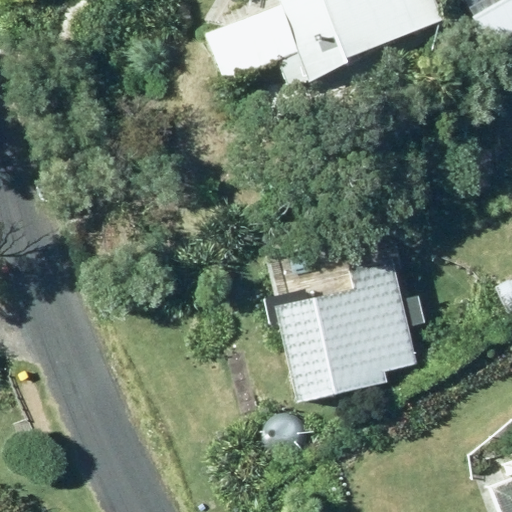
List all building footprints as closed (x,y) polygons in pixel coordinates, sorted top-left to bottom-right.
[(307,76),(441,23),(432,0),(292,0),(197,38),(216,85),(298,52),(307,76)] [(511,0),(507,0),(466,23),(483,53),(511,36),(511,0)] [(295,406),(385,384),(381,372),(412,366),(404,328),(420,324),(415,299),(398,303),(388,260),(346,271),(352,293),(304,304),(302,294),(261,303),(268,328),(276,327),(295,406)] [(506,316),(511,312),(511,280),(492,292),(506,316)] [(33,333),(0,305),(0,356),(7,362),(33,333)] [(511,511),(511,483),(488,493),(495,511),(511,511)]
